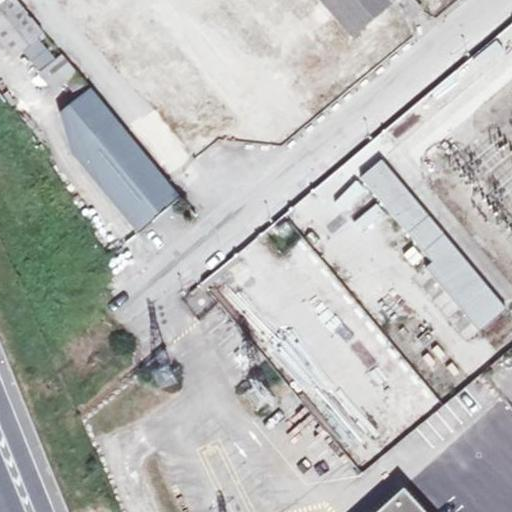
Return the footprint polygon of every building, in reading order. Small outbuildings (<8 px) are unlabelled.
[(0,42),(13,58),(40,35),(10,0),(8,0),(0,7),(0,42)] [(322,0),(354,37),(394,2),(411,20),(426,8),(418,0),(322,0)] [(53,91),(66,81),(80,98),(61,113),(74,156),(140,233),(178,200),(60,58),(39,74),(53,91)] [(434,89),(412,107),(425,122),(447,104),(434,89)] [(432,264),(426,269),(479,332),(508,309),(382,161),(361,179),(432,264)] [(233,338),(222,351),(246,371),(257,358),(233,338)] [(240,390),(257,412),(274,398),(257,377),(240,390)] [(422,511),(399,487),(371,511),(422,511)]
